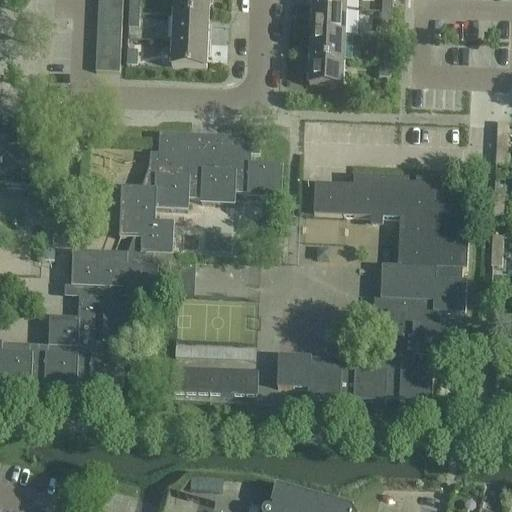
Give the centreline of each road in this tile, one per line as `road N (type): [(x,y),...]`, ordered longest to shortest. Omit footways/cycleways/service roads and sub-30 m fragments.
road 1 (residential): [(77,0),(75,100),(257,107),(262,0)]
road 2 (residential): [(511,11),(420,6),(417,82),(511,86)]
